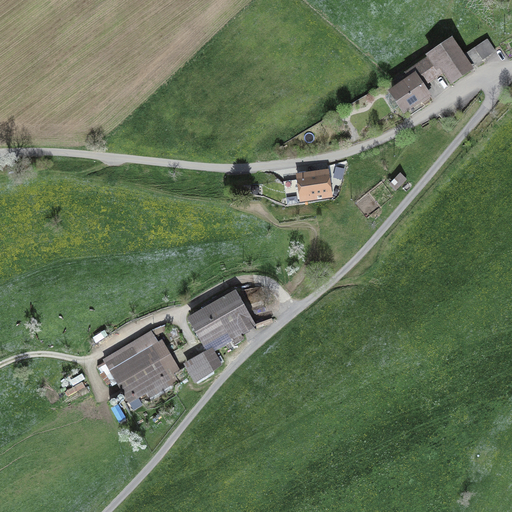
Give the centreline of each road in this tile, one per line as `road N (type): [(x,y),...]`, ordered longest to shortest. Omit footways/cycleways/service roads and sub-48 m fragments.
road 1 (unclassified): [(106,511),(242,358),(372,240),(487,103),(492,76)]
road 2 (residential): [(0,152),(220,168),(286,163),(387,137),(492,76)]
